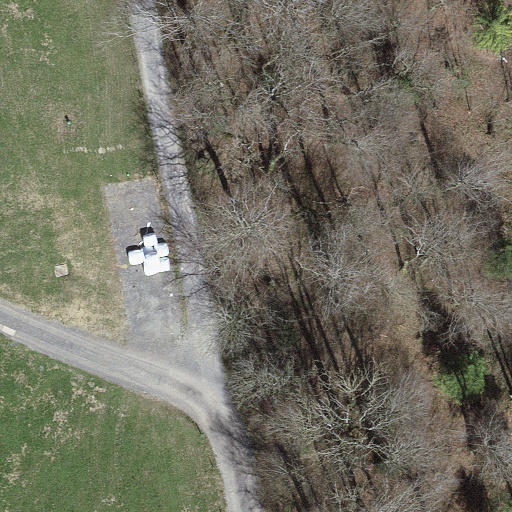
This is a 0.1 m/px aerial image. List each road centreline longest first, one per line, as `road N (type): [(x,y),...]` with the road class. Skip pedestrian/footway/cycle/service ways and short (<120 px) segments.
road 1 (track): [(140,0),(217,400),(250,511)]
road 2 (track): [(0,312),(217,400)]
